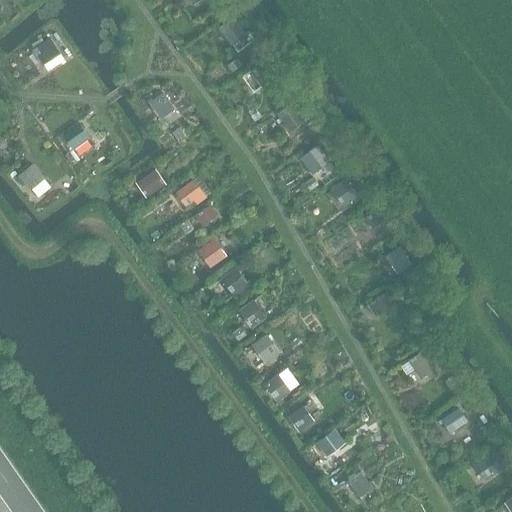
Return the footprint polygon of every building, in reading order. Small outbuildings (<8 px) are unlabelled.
[(219,28),(232,45),(248,35),(235,17),(219,28)] [(50,39),(34,50),(42,62),(58,51),(50,39)] [(264,60),(249,71),(264,91),(279,80),(264,60)] [(175,109),(163,92),(149,102),(161,119),(175,109)] [(278,114),(291,131),(306,121),(293,103),(278,114)] [(80,125),(64,137),(73,150),(90,138),(80,125)] [(302,158),(311,171),(327,160),(318,147),(302,158)] [(46,178),(34,164),(20,175),(31,190),(46,178)] [(149,196),(167,184),(158,170),(140,183),(149,196)] [(209,198),(195,179),(177,192),(187,206),(195,200),(199,205),(209,198)] [(332,189),(345,207),(359,196),(346,179),(332,189)] [(211,206),(196,216),(204,227),(218,217),(211,206)] [(364,217),(374,230),(386,221),(376,208),(364,217)] [(225,259),(212,243),(199,253),(211,268),(225,259)] [(400,246),(385,256),(398,274),(413,264),(400,246)] [(221,278),(234,295),(249,284),(236,266),(221,278)] [(368,304),(380,321),(393,311),(381,294),(368,304)] [(267,318),(254,300),(239,310),(252,328),(267,318)] [(281,352),(268,333),(252,344),(266,363),(281,352)] [(436,369),(422,351),(408,361),(422,378),(436,369)] [(292,392),(279,374),(264,384),(277,402),(292,392)] [(314,421),(303,406),(289,417),(299,431),(314,421)] [(440,420),(451,433),(469,422),(459,407),(440,420)] [(336,431),(319,442),(328,454),(344,443),(336,431)] [(477,464),(487,479),(502,469),(491,453),(477,464)] [(371,485),(362,472),(348,482),(358,494),(371,485)]
